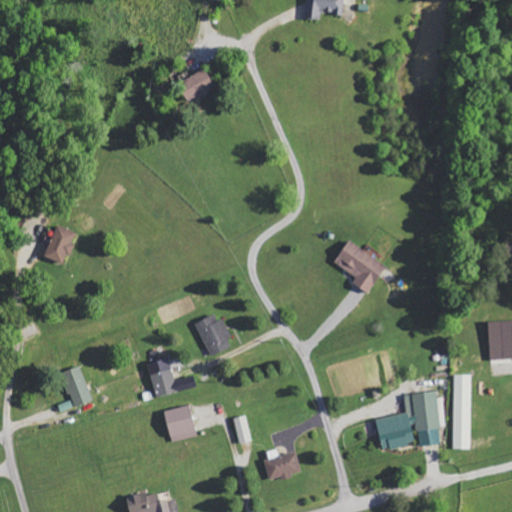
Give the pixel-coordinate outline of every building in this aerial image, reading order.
[(307,0),(307,19),(322,20),(322,13),(345,14),(345,0),(307,0)] [(217,89),(207,69),(179,83),(190,103),(217,89)] [(77,244),(74,243),(78,233),(59,226),(46,257),(64,265),(68,255),(72,257),(77,244)] [(388,266),(349,241),(335,263),(358,278),(354,284),(370,294),(388,266)] [(225,320),(218,322),(216,316),(198,322),(210,357),(232,349),(229,340),(232,338),(225,320)] [(511,359),(511,321),(490,322),(491,360),(511,359)] [(158,398),(198,387),(195,376),(176,381),(170,359),(149,365),(158,398)] [(92,402),(83,367),(64,372),(74,408),(92,402)] [(454,450),(471,450),(473,376),(455,375),(454,450)] [(379,418),(382,449),(415,446),(414,426),(418,426),(420,446),(442,445),(440,428),(445,428),(442,392),(406,395),(408,416),(379,418)] [(199,436),(191,405),(165,412),(173,443),(199,436)] [(252,442),(248,416),(235,418),(239,444),(252,442)] [(302,472),(297,452),(280,457),(278,450),(267,452),(269,461),(266,462),(270,480),(282,478),(283,481),(294,478),(293,475),(302,472)] [(130,511),(171,511),(169,500),(161,502),(159,494),(149,496),(148,493),(127,497),(130,511)]
